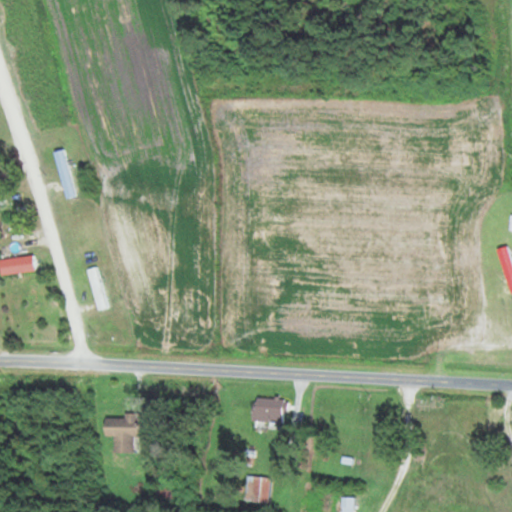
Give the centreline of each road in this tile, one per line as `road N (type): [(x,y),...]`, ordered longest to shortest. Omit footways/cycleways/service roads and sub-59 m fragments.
road 1 (residential): [(511,383),(0,360)]
road 2 (residential): [(88,361),(0,75)]
road 3 (residential): [(404,377),(371,511)]
